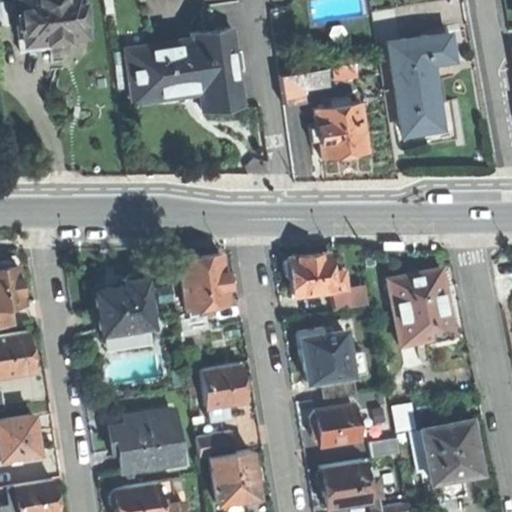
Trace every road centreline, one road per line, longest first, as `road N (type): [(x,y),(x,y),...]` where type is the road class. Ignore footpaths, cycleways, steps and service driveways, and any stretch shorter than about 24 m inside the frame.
road 1 (residential): [(294,511),(246,208)]
road 2 (residential): [(44,211),(84,511)]
road 3 (residential): [(467,207),(511,462)]
road 4 (residential): [(280,208),(254,0)]
road 5 (tertiary): [(246,208),(44,211)]
road 6 (tertiary): [(467,207),(280,208)]
road 7 (residential): [(511,170),(482,0)]
